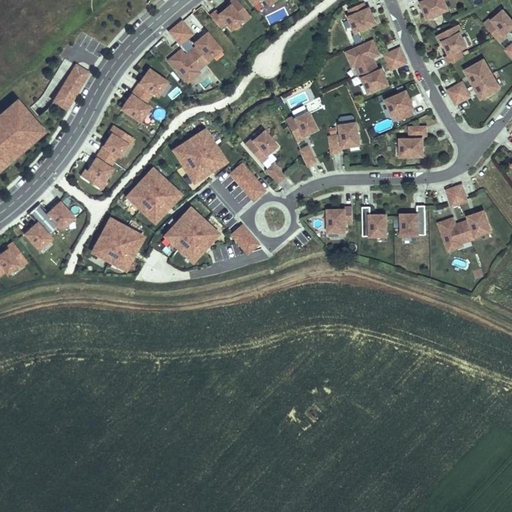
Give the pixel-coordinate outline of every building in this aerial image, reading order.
[(210,16),(220,28),(226,23),(231,29),(241,20),(243,22),(250,16),(236,0),(232,0),(228,4),(229,6),(219,14),(216,10),(210,16)] [(421,3),(428,18),(448,10),(443,0),(420,0),(422,3),(421,3)] [(349,17),(356,33),(376,24),(369,8),(367,10),(364,3),(349,9),(352,16),(349,17)] [(492,18),(485,24),(500,42),(507,36),(505,34),(511,28),(511,21),(504,11),(493,20),(492,18)] [(176,27),(186,39),(192,34),(182,21),(176,27)] [(445,57),(449,64),(463,57),(460,50),(466,47),(460,34),(462,33),(458,25),(437,35),(441,44),(443,43),(449,54),(445,57)] [(170,32),(180,44),(186,39),(176,27),(170,32)] [(197,46),(208,60),(220,49),(207,33),(194,43),(197,46)] [(373,41),(347,52),(353,66),(355,65),(360,75),(361,75),(377,68),(372,57),(379,55),(373,41)] [(194,49),(205,62),(208,60),(197,46),(194,49)] [(181,50),(169,60),(187,82),(199,73),(197,70),(206,63),(205,62),(194,49),(185,56),(181,50)] [(385,55),(389,62),(403,56),(400,49),(385,55)] [(389,62),(392,69),(406,63),(403,56),(389,62)] [(466,71),(474,85),(492,74),(484,60),(466,71)] [(361,75),(363,78),(378,71),(377,68),(361,75)] [(149,70),(135,89),(148,98),(152,92),(157,96),(167,82),(149,70)] [(363,78),(369,93),(388,84),(382,70),(378,71),(363,78)] [(76,94),(84,80),(71,73),(54,101),(64,107),(73,92),(76,94)] [(474,85),(482,98),(500,88),(492,74),(474,85)] [(462,83),(448,91),(452,97),(466,89),(462,83)] [(122,109),(139,121),(149,108),(144,104),(148,98),(135,89),(122,109)] [(470,96),(466,89),(452,97),(456,104),(470,96)] [(73,92),(64,107),(67,109),(74,97),(76,94),(73,92)] [(396,115),(399,121),(414,115),(411,108),(413,107),(407,92),(386,100),(393,116),(396,115)] [(0,163),(12,154),(13,156),(17,153),(36,137),(34,135),(27,127),(34,122),(33,121),(17,102),(0,116),(0,163)] [(285,120),(296,141),(304,138),(303,135),(315,129),(307,112),(295,118),(294,116),(285,120)] [(339,119),(340,126),(355,123),(354,117),(352,115),(341,117),(339,119)] [(35,120),(33,121),(34,122),(27,127),(34,135),(42,128),(35,120)] [(343,143),(343,147),(360,145),(357,123),(355,123),(340,126),(342,140),(343,143)] [(109,133),(98,151),(113,161),(117,155),(119,156),(127,145),(129,146),(133,138),(112,124),(107,132),(109,133)] [(147,126),(144,133),(152,137),(156,131),(147,126)] [(410,127),(410,135),(415,135),(418,135),(426,135),(426,127),(410,127)] [(200,132),(201,134),(204,131),(208,138),(210,137),(205,129),(200,132)] [(177,158),(188,175),(190,174),(194,180),(197,178),(198,179),(221,165),(220,163),(223,161),(219,155),(221,154),(210,137),(208,138),(204,131),(201,134),(200,132),(177,147),(178,148),(175,151),(179,157),(177,158)] [(245,145),(260,163),(267,156),(266,154),(276,146),(264,131),(254,140),(252,139),(245,145)] [(330,137),(332,153),(340,152),(339,143),(338,140),(338,136),(330,137)] [(401,156),(423,156),(423,139),(418,139),(415,139),(401,139),(401,156)] [(300,150),(307,165),(315,161),(308,147),(300,150)] [(79,175),(101,189),(106,181),(104,180),(111,169),(109,167),(113,161),(98,151),(86,169),(84,167),(79,175)] [(13,156),(12,154),(0,163),(0,171),(19,155),(17,153),(13,156)] [(252,203),(266,191),(241,162),(227,174),(252,203)] [(267,170),(277,182),(284,177),(273,165),(267,170)] [(133,203),(148,217),(149,216),(154,221),(157,218),(158,219),(177,198),(176,197),(179,194),(173,189),(174,188),(159,174),(158,175),(152,170),(150,173),(149,172),(130,193),(131,194),(128,197),(134,202),(133,203)] [(188,175),(193,182),(198,179),(197,178),(194,180),(190,174),(188,175)] [(454,188),(460,203),(467,200),(462,185),(454,188)] [(447,190),(452,205),(460,203),(454,188),(447,190)] [(34,209),(54,231),(59,226),(61,228),(73,218),(60,203),(48,213),(39,204),(34,209)] [(402,215),(402,235),(426,235),(425,205),(417,206),(417,214),(402,215)] [(328,210),(329,232),(345,232),(345,223),(353,223),(352,207),(344,207),(344,210),(328,210)] [(362,207),(363,236),(387,236),(386,215),(371,215),(370,207),(362,207)] [(25,234),(39,249),(51,238),(48,235),(54,231),(34,209),(28,214),(37,224),(25,234)] [(170,242),(185,256),(186,255),(192,260),(194,257),(196,258),(214,238),(213,236),(216,234),(210,228),(211,227),(197,214),(196,215),(190,210),(187,213),(186,212),(167,232),(168,233),(166,236),(171,241),(170,242)] [(470,220),(475,236),(490,231),(484,212),(469,217),(470,220)] [(439,223),(449,251),(462,246),(462,243),(472,239),(472,238),(466,222),(456,225),(453,219),(439,223)] [(99,257),(117,266),(118,265),(124,269),(126,265),(128,266),(141,241),(140,240),(141,237),(135,233),(135,232),(118,222),(117,224),(110,220),(108,224),(107,223),(94,248),(95,248),(93,252),(100,255),(99,257)] [(466,222),(472,238),(475,236),(470,220),(466,222)] [(242,223),(228,235),(246,256),(260,244),(242,223)] [(135,232),(135,233),(141,237),(140,240),(141,241),(143,236),(135,232)] [(0,254),(0,274),(5,271),(7,273),(18,265),(19,267),(27,261),(13,243),(5,248),(7,250),(0,254)] [(91,252),(99,257),(100,255),(93,252),(95,248),(94,248),(91,252)]
